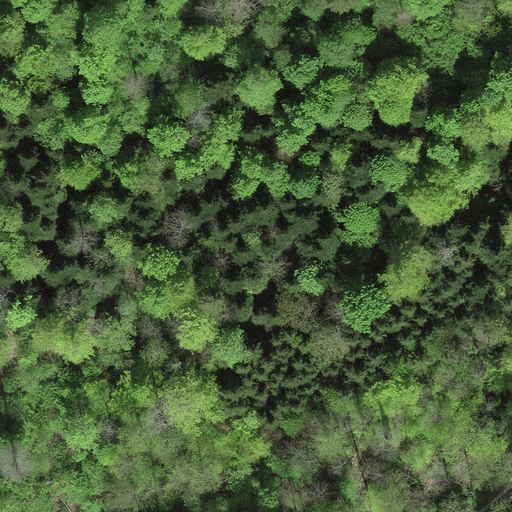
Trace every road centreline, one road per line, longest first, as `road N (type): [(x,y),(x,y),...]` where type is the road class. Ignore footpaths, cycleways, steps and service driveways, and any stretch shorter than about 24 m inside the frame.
road 1 (track): [(0,376),(85,347),(284,320),(361,281),(511,153)]
road 2 (track): [(194,511),(303,429),(511,315)]
